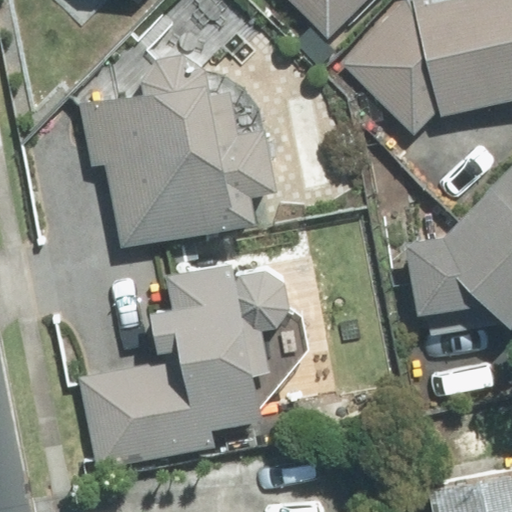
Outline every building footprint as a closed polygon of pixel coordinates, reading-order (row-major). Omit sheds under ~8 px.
[(285,0),(325,40),(365,0),(285,0)] [(511,0),(400,0),(338,73),(409,135),(427,114),(511,98),(511,0)] [(266,200),(254,79),(203,85),(199,49),(117,58),(121,96),(78,100),(86,172),(100,171),(107,241),(253,227),(250,201),(266,200)] [(503,335),(511,328),(511,167),(431,240),(404,242),(421,339),(503,335)] [(230,266),(160,276),(168,311),(151,315),(160,357),(83,375),(105,473),(215,449),(212,438),(257,428),(253,411),(257,409),(260,408),(264,406),(267,404),(270,401),(273,399),(276,397),(279,394),(282,391),(284,388),(287,385),(289,382),(291,378),(293,375),(294,372),(296,368),(297,364),(298,361),(299,357),(300,353),(301,349),(301,345),(301,341),(301,337),(301,333),(300,330),(300,326),(299,322),(298,318),(296,314),(295,311),(293,307),(291,304),(290,301),(287,297),(287,295),(286,293),(286,291),(285,289),(284,287),(283,285),(282,284),(281,282),(280,280),(278,278),(277,277),(276,275),(274,274),(272,272),(271,271),(269,270),(267,269),(265,268),(263,267),(261,266),(259,265),(257,265),(255,264),(253,264),(251,263),(249,263),(247,263),(245,263),(243,263),(241,263),(239,264),(236,264),(234,265),(232,265),(230,266)] [(511,511),(511,460),(425,479),(431,511),(511,511)]
